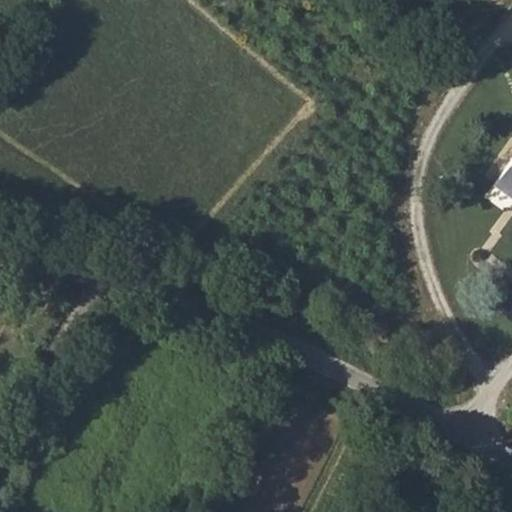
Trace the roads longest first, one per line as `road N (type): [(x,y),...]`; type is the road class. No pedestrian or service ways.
road 1 (unclassified): [(511,453),(270,331),(186,301),(0,265)]
road 2 (track): [(91,282),(0,462)]
